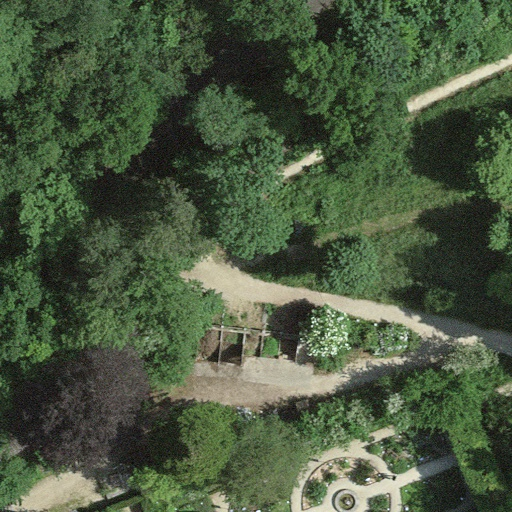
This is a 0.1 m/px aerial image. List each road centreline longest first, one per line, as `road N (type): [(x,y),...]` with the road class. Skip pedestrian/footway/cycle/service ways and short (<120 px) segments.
road 1 (residential): [(0,307),(23,274),(301,0)]
road 2 (track): [(511,193),(363,198),(187,276)]
